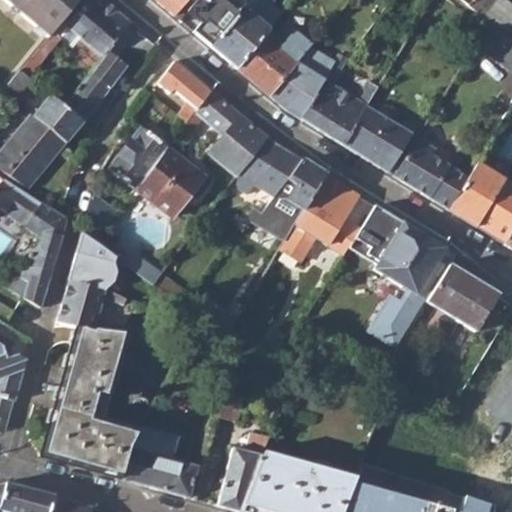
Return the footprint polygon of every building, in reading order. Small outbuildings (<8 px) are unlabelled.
[(1,0),(47,38),(51,32),(77,0),(1,0)] [(71,31),(101,57),(127,22),(100,0),(87,0),(62,31),(67,36),(71,31)] [(185,0),(154,0),(173,15),(185,0)] [(198,0),(188,13),(202,25),(195,34),(211,47),(244,8),(250,0),(198,0)] [(430,0),(427,7),(434,12),(440,0),(430,0)] [(511,39),(511,6),(503,0),(473,0),(473,1),(467,6),(511,39)] [(211,47),(236,68),(266,32),(268,29),(244,8),(211,47)] [(65,107),(81,120),(124,66),(115,60),(125,45),(135,54),(148,40),(127,22),(101,57),(73,96),(65,107)] [(236,68),(267,95),(296,61),(309,45),(310,44),(293,29),(281,44),(266,32),(236,68)] [(27,77),(58,38),(51,32),(47,38),(19,71),(27,77)] [(309,45),(296,61),(324,78),(332,64),(334,62),(309,45)] [(171,90),(188,106),(195,111),(210,92),(173,61),(155,84),(169,94),(171,90)] [(299,118),(324,78),(296,61),(267,95),(284,109),(299,118)] [(332,64),(324,78),(330,83),(339,69),(332,64)] [(8,85),(18,93),(29,79),(27,77),(19,71),(8,85)] [(356,100),(330,83),(324,78),(299,118),(342,144),(366,105),(378,87),(368,81),(356,100)] [(18,93),(37,108),(48,94),(29,79),(18,93)] [(65,107),(73,96),(63,88),(55,99),(65,107)] [(209,155),(235,177),(264,138),(210,92),(195,111),(185,124),(178,134),(186,140),(201,121),(222,137),(209,155)] [(26,118),(60,146),(81,120),(65,107),(55,99),(48,94),(37,108),(31,116),(29,114),(26,118)] [(342,144),(386,172),(399,151),(410,133),(392,122),(395,118),(388,114),(386,117),(366,105),(342,144)] [(179,118),(185,124),(195,111),(188,106),(179,118)] [(0,150),(0,171),(27,189),(58,149),(60,146),(26,118),(0,150)] [(152,126),(146,134),(166,149),(172,141),(152,126)] [(134,190),(166,149),(146,134),(139,128),(107,169),(134,190)] [(235,177),(229,184),(246,195),(254,185),(274,198),(300,160),(264,138),(235,177)] [(393,176),(448,210),(468,178),(422,149),(424,145),(416,140),(407,155),(393,176)] [(134,190),(171,219),(201,180),(166,149),(134,190)] [(407,155),(399,151),(386,172),(393,176),(407,155)] [(246,219),(283,241),(323,175),(323,174),(300,160),(274,198),(260,217),(252,211),(246,219)] [(448,210),(474,226),(503,179),(477,163),(468,178),(448,210)] [(356,195),(323,175),(283,241),(277,250),(300,263),(314,239),(342,256),(346,249),(354,236),(358,229),(342,218),(336,215),(339,209),(345,213),(356,195)] [(474,226),(503,244),(511,228),(511,184),(503,179),(474,226)] [(0,212),(15,224),(7,236),(14,240),(22,228),(40,204),(4,180),(0,183),(0,212)] [(221,196),(227,187),(221,182),(214,190),(221,196)] [(83,226),(99,235),(101,232),(112,219),(91,199),(83,226)] [(22,228),(38,240),(30,250),(26,263),(22,261),(18,274),(27,279),(22,297),(40,307),(65,220),(40,204),(22,228)] [(358,229),(354,236),(346,249),(373,266),(371,270),(393,283),(422,236),(373,205),(358,229)] [(345,213),(339,209),(336,215),(342,218),(345,213)] [(0,230),(7,236),(15,224),(0,212),(0,230)] [(511,249),(511,228),(503,244),(511,249)] [(67,280),(106,291),(114,283),(117,273),(111,265),(114,256),(81,234),(67,280)] [(451,254),(422,236),(393,283),(404,290),(396,303),(385,296),(365,330),(395,349),(424,301),(429,293),(446,265),(447,266),(453,255),(451,254)] [(119,260),(155,283),(163,273),(134,253),(132,256),(124,252),(119,260)] [(424,301),(474,332),(496,295),(447,266),(446,265),(429,293),(424,301)] [(27,279),(18,274),(14,272),(5,287),(22,297),(27,279)] [(176,298),(179,300),(186,290),(163,273),(155,283),(163,289),(176,298)] [(76,325),(94,331),(103,299),(124,307),(127,301),(106,291),(67,280),(56,320),(76,325)] [(130,293),(114,283),(106,291),(127,301),(130,293)] [(150,313),(165,320),(176,298),(163,289),(150,313)] [(225,330),(227,332),(240,310),(235,306),(229,313),(204,296),(194,310),(225,330)] [(0,323),(4,326),(14,312),(0,303),(0,323)] [(0,418),(7,420),(20,374),(25,358),(18,354),(29,342),(4,326),(0,323),(0,418)] [(39,456),(119,478),(127,448),(138,427),(103,418),(126,334),(94,331),(76,325),(39,456)] [(222,344),(240,349),(243,337),(227,332),(225,330),(222,344)] [(304,358),(333,368),(338,358),(309,348),(304,358)] [(363,379),(375,382),(380,373),(368,369),(363,379)] [(375,382),(405,393),(410,379),(382,370),(380,373),(375,382)] [(219,417),(236,421),(244,398),(227,393),(219,417)] [(184,497),(187,498),(195,467),(170,460),(175,438),(138,427),(127,448),(119,478),(184,497)] [(216,506),(237,511),(261,450),(266,437),(250,433),(245,452),(233,448),(216,506)] [(237,511),(339,511),(353,477),(261,450),(237,511)] [(440,488),(359,462),(353,477),(339,511),(502,511),(504,508),(440,488)] [(90,511),(92,509),(5,484),(0,484),(0,511),(90,511)]
